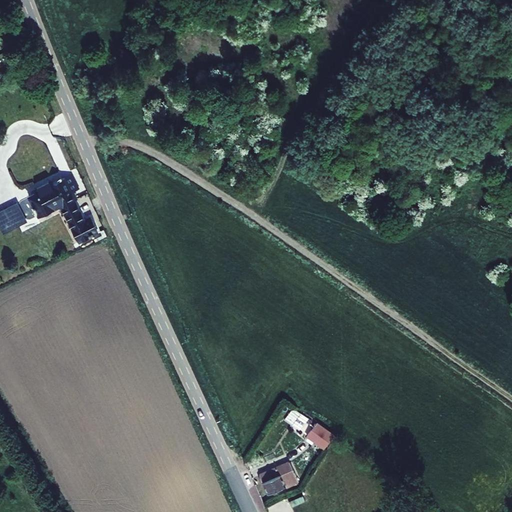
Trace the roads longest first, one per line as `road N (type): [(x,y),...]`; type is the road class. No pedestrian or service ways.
road 1 (tertiary): [(25,0),(249,511)]
road 2 (track): [(81,138),(127,142),(180,169),(511,398)]
